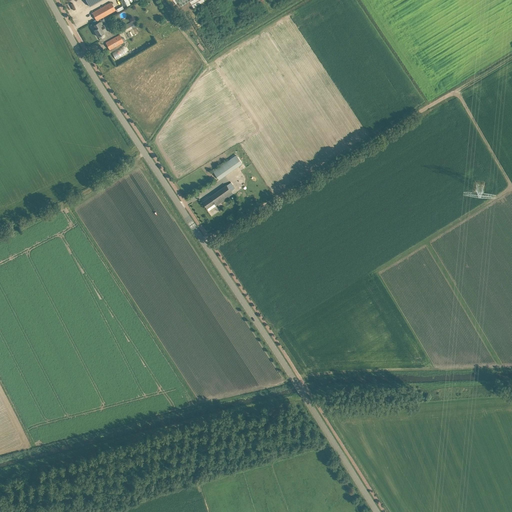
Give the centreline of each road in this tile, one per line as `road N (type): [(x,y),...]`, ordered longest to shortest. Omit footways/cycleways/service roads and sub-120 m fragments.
road 1 (tertiary): [(376,511),(49,0)]
road 2 (track): [(458,88),(203,242)]
road 3 (track): [(411,369),(363,280),(511,189)]
road 4 (track): [(144,153),(0,238)]
